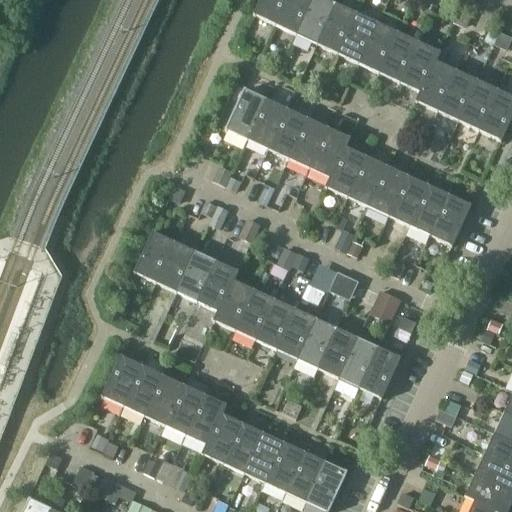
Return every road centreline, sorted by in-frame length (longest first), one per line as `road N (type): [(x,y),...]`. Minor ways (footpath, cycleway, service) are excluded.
road 1 (residential): [(462,317),(178,182)]
road 2 (residential): [(375,511),(462,317)]
road 3 (residential): [(185,511),(54,443)]
